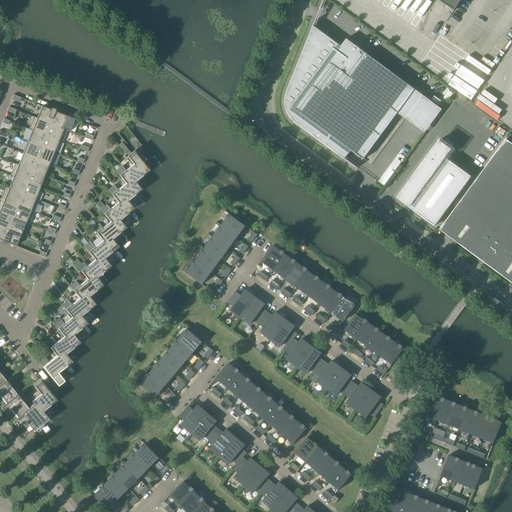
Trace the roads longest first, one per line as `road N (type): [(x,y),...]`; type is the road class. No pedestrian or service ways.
road 1 (residential): [(511,303),(281,137),(267,117),(268,93),(305,0)]
road 2 (residential): [(408,405),(241,274)]
road 3 (residential): [(196,388),(331,511)]
road 4 (residential): [(51,265),(104,125)]
road 5 (residential): [(104,125),(16,86),(5,89),(0,104)]
